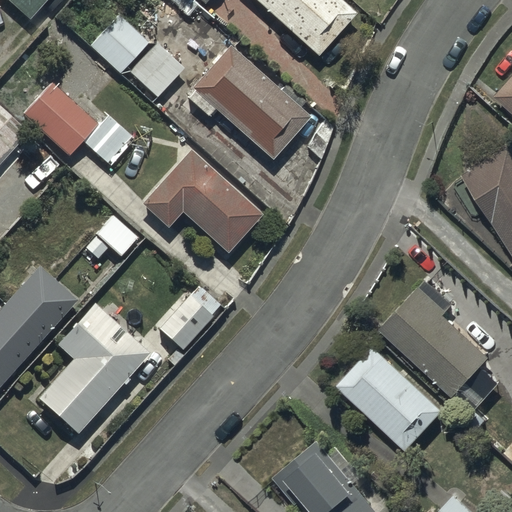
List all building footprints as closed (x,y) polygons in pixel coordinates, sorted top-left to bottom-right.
[(49,0),(0,0),(28,24),(49,0)] [(164,0),(187,19),(197,7),(188,0),(164,0)] [(212,0),(194,0),(205,9),(212,0)] [(354,22),(329,0),(245,0),(265,19),(264,20),(267,22),(268,20),(315,64),(354,22)] [(149,49),(115,19),(87,49),(119,79),(124,74),(155,102),(181,73),(151,46),(149,49)] [(309,126),(228,54),(184,101),(207,122),(213,116),(270,168),(309,126)] [(511,68),(495,88),(511,103),(511,68)] [(97,128),(49,84),(21,115),(23,117),(22,119),(67,161),(97,128)] [(0,166),(26,138),(0,114),(0,166)] [(108,119),(82,147),(106,169),(132,143),(108,119)] [(511,147),(465,176),(511,249),(511,147)] [(259,222),(188,158),(141,211),(166,234),(180,218),(225,259),(259,222)] [(135,244),(112,222),(84,252),(96,263),(106,252),(118,263),(135,244)] [(455,298),(429,272),(382,321),(453,388),(489,350),(445,308),(455,298)] [(0,391),(75,308),(37,273),(0,314),(0,391)] [(219,310),(198,290),(157,335),(180,356),(210,324),(208,322),(219,310)] [(148,361),(92,311),(55,352),(71,366),(36,405),(75,441),(148,361)] [(445,403),(376,338),(338,378),(408,443),(445,403)] [(333,447),(319,432),(275,471),(299,498),(300,497),(313,511),(376,511),(382,507),(343,464),(352,456),(339,442),(333,447)] [(480,511),(452,486),(427,511),(480,511)]
